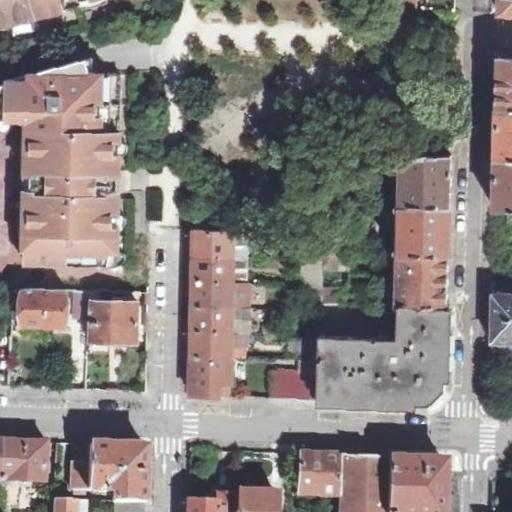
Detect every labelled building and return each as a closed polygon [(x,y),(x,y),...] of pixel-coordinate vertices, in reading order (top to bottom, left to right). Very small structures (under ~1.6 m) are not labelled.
[(0,0),(0,24),(36,16),(31,0),(0,0)] [(82,0),(31,0),(36,16),(83,4),(82,0)] [(416,8),(415,0),(401,0),(401,7),(416,8)] [(511,0),(500,0),(500,13),(511,13),(511,0)] [(498,107),(511,108),(511,57),(500,57),(498,107)] [(41,262),(118,265),(119,204),(111,204),(112,182),(113,162),(120,162),(121,131),(119,131),(119,124),(120,117),(121,117),(122,88),(120,87),(120,73),(86,72),(83,59),(8,79),(7,84),(0,83),(0,117),(33,118),(32,144),(29,144),(28,174),(32,174),(31,188),(28,188),(25,262),(41,262)] [(497,157),(511,157),(511,108),(498,107),(497,157)] [(402,204),(451,207),(452,158),(453,156),(452,154),(403,153),(403,172),(399,172),(399,177),(402,177),(402,204)] [(496,209),(511,209),(511,157),(497,157),(496,209)] [(400,255),(450,256),(451,207),(402,204),(401,210),(401,237),(400,249),(400,253),(400,255)] [(195,253),(235,255),(249,256),(249,245),(235,245),(235,230),(195,228),(195,253)] [(235,230),(235,245),(249,245),(249,231),(235,230)] [(311,259),(324,259),(325,234),(311,233),(311,259)] [(235,255),(195,253),(194,279),(234,280),(235,255)] [(326,253),(326,268),(336,269),(350,269),(351,253),(326,253)] [(235,255),(234,280),(248,281),(249,256),(235,255)] [(399,305),(449,307),(450,256),(400,255),(400,279),(395,279),(395,284),(400,284),(399,305)] [(311,284),(323,285),(324,280),(324,268),(324,259),(311,259),(305,259),(304,283),(311,284)] [(324,268),(324,280),(336,280),(336,269),(326,268),(324,268)] [(194,304),(234,306),(247,306),(247,295),(234,294),(234,280),(194,279),(194,304)] [(511,283),(494,283),(493,341),(511,341),(511,283)] [(321,303),(323,303),(323,285),(311,284),(310,309),(321,309),(321,303)] [(323,285),(323,303),(345,303),(345,286),(323,285)] [(24,324),(66,325),(67,289),(24,288),(24,324)] [(74,316),(90,316),(91,300),(91,290),(75,289),(74,316)] [(115,340),(138,340),(139,301),(91,300),(90,316),(90,339),(115,340)] [(193,329),(233,331),(252,331),(252,318),(234,317),(234,306),(194,304),(193,329)] [(319,372),(318,400),(421,404),(447,380),(449,307),(399,305),(398,338),(320,334),(319,372)] [(193,355),(233,357),(233,356),(246,356),(245,344),(233,343),(233,331),(193,329),(193,355)] [(192,393),(220,395),(221,381),(232,381),(233,357),(193,355),(192,393)] [(272,397),(318,400),(319,372),(273,370),(272,397)] [(221,381),(220,395),(232,395),(232,381),(221,381)] [(0,471),(0,481),(45,484),(47,442),(2,439),(0,471)] [(80,464),(89,465),(90,444),(81,443),(80,464)] [(115,502),(145,502),(146,452),(146,446),(90,444),(89,465),(88,492),(113,493),(113,502),(115,502)] [(298,494),(339,496),(340,456),(300,454),(299,472),(299,480),(298,494)] [(388,511),(389,458),(340,456),(339,496),(338,511),(388,511)] [(443,511),(445,460),(389,458),(388,511),(443,511)] [(73,491),(88,492),(89,465),(80,464),(74,464),(73,491)] [(275,511),(277,493),(237,491),(237,495),(237,500),(236,511),(275,511)] [(216,500),(237,500),(237,495),(216,494),(216,495),(202,494),(202,505),(216,505),(216,500)] [(189,511),(236,511),(237,500),(216,500),(216,505),(202,505),(190,504),(189,511)] [(74,511),(75,502),(54,501),(53,511),(74,511)] [(74,511),(86,511),(87,502),(75,502),(74,511)] [(114,511),(144,511),(145,502),(115,502),(114,511)]
